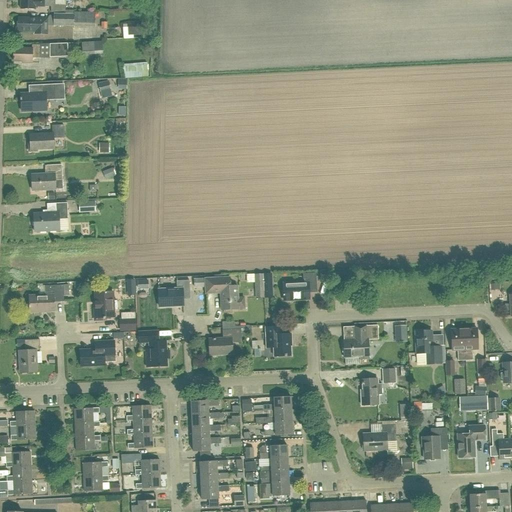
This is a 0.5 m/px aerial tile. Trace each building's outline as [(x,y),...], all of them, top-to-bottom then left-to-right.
[(21,0),(21,10),(35,10),(35,7),(51,8),(51,13),(65,12),(65,4),(55,5),(55,0),(21,0)] [(93,27),(94,12),(73,12),(73,14),(52,14),(52,26),(73,26),(73,27),(93,27)] [(47,34),(47,29),(47,19),(18,18),(18,23),(18,32),(21,32),(34,32),(34,34),(47,34)] [(142,35),(142,24),(127,24),(128,36),(142,35)] [(81,55),(102,54),(101,41),(80,43),(81,55)] [(73,44),(50,44),(50,46),(50,56),(50,57),(68,57),(68,52),(73,52),(73,44)] [(39,55),(39,46),(32,45),(32,48),(14,48),(13,62),(22,62),(22,63),(32,64),(33,58),(39,58),(39,55)] [(150,76),(149,63),(129,64),(129,77),(150,76)] [(120,89),(129,89),(128,79),(119,80),(120,89)] [(101,99),(111,96),(107,81),(97,83),(101,99)] [(33,111),(46,111),(46,100),(64,100),(63,85),(42,86),(42,93),(21,94),(22,111),(33,111)] [(29,152),(37,151),(37,150),(54,149),(54,138),(65,138),(64,126),(52,126),(53,134),(30,135),(30,143),(28,143),(29,152)] [(32,191),(55,190),(55,181),(62,180),(61,165),(47,165),(47,174),(31,175),(32,191)] [(104,179),(114,175),(111,168),(101,172),(104,179)] [(78,213),(94,212),(94,201),(78,202),(78,213)] [(34,232),(59,230),(59,219),(68,219),(67,203),(56,203),(56,213),(33,214),(34,232)] [(319,282),(328,282),(327,270),(318,270),(319,282)] [(263,291),(263,298),(272,298),(271,273),(262,274),(263,291)] [(283,301),(308,299),(308,292),(316,292),(315,273),(302,274),(303,283),(282,284),(283,301)] [(254,292),(263,291),(262,274),(253,274),(254,292)] [(227,286),(226,278),(205,279),(206,293),(220,293),(221,310),(223,310),(223,312),(229,312),(229,309),(238,309),(238,308),(244,308),(243,297),(237,297),(237,286),(227,286)] [(203,279),(194,279),(194,287),(203,287),(203,279)] [(190,299),(189,281),(176,281),(177,289),(158,290),(159,307),(182,306),(182,298),(188,298),(188,299),(190,299)] [(79,290),(91,290),(91,282),(79,282),(79,290)] [(54,302),(63,301),(63,296),(69,295),(68,285),(63,285),(46,286),(47,295),(41,295),(29,296),(30,312),(54,311),(54,302)] [(105,319),(105,318),(113,317),(112,292),(95,293),(96,302),(95,302),(95,308),(94,308),(95,320),(102,320),(102,318),(103,318),(103,319),(105,319)] [(135,331),(134,318),(118,319),(119,331),(135,331)] [(378,340),(377,326),(354,327),(354,337),(355,337),(355,340),(353,341),(353,340),(343,341),(344,358),(359,357),(359,360),(368,359),(367,340),(378,340)] [(395,327),(395,338),(406,338),(406,326),(395,327)] [(279,335),(279,327),(265,328),(266,348),(273,347),(274,357),(284,356),(284,357),(286,357),(286,356),(290,356),(290,343),(291,343),(290,334),(279,335)] [(241,342),(240,329),(226,330),(227,330),(228,338),(208,339),(209,355),(232,354),(231,342),(235,342),(235,343),(241,342)] [(458,361),(465,361),(464,329),(451,330),(452,351),(457,350),(458,361)] [(464,329),(465,361),(473,360),(472,350),(478,349),(477,329),(464,329)] [(158,342),(158,331),(138,331),(139,343),(149,343),(149,349),(145,350),(146,366),(150,366),(150,367),(167,366),(165,341),(158,342)] [(432,347),(431,331),(415,332),(416,354),(427,353),(427,364),(441,364),(440,347),(432,347)] [(40,350),(39,339),(24,340),(24,347),(27,347),(27,350),(19,351),(19,373),(37,372),(36,350),(40,350)] [(80,366),(104,365),(104,362),(115,362),(114,341),(94,342),(95,350),(79,350),(80,366)] [(260,357),(260,349),(257,349),(257,341),(252,341),(252,349),(254,349),(255,357),(260,357)] [(484,374),(484,359),(476,360),(476,374),(478,374),(484,374)] [(445,375),(453,375),(453,361),(444,361),(445,375)] [(511,362),(502,363),(503,383),(511,382),(511,362)] [(382,383),(394,383),(394,369),(381,369),(382,383)] [(378,405),(377,379),(362,380),(362,382),(361,382),(361,385),(362,385),(362,394),(360,394),(361,406),(378,405)] [(453,395),(464,394),(463,379),(453,380),(453,395)] [(476,395),(485,396),(486,387),(477,386),(476,395)] [(446,393),(443,387),(435,392),(438,397),(446,393)] [(274,411),(291,410),(290,397),(273,398),(274,405),(262,405),(263,411),(274,411)] [(459,398),(460,411),(487,410),(487,397),(459,398)] [(488,412),(499,412),(499,398),(487,399),(488,412)] [(208,413),(207,407),(218,406),(218,400),(190,402),(191,415),(208,413)] [(242,401),(243,411),(251,411),(251,401),(242,401)] [(413,402),(414,411),(421,411),(421,402),(413,402)] [(133,421),(151,420),(150,406),(132,407),(133,416),(126,416),(126,421),(133,421)] [(74,423),(93,422),(93,413),(99,413),(98,408),(92,408),(74,409),(74,423)] [(98,408),(99,413),(106,413),(106,424),(110,424),(109,408),(98,408)] [(274,423),(291,422),(291,410),(274,411),(274,417),(263,418),(255,418),(255,424),(274,423)] [(16,426),(35,425),(34,411),(16,412),(16,421),(10,421),(10,426),(16,426)] [(208,413),(191,415),(191,427),(208,426),(208,419),(221,418),(222,417),(222,415),(221,413),(218,413),(218,412),(208,413)] [(227,419),(228,424),(240,424),(239,416),(231,416),(231,419),(227,419)] [(127,435),(134,435),(152,434),(151,420),(133,421),(133,430),(127,430),(127,435)] [(75,437),(94,436),(93,427),(99,427),(99,422),(93,422),(74,423),(75,437)] [(291,422),(274,423),(274,430),(263,430),(264,436),(292,435),(291,422)] [(35,425),(16,426),(17,435),(10,435),(11,441),(17,440),(35,440),(35,425)] [(209,438),(209,432),(219,431),(219,425),(208,426),(191,427),(192,440),(209,438)] [(395,439),(395,425),(381,426),(381,427),(382,434),(362,434),(363,451),(386,450),(386,439),(395,439)] [(458,458),(466,458),(474,457),(474,440),(485,440),(484,426),(469,427),(470,434),(457,435),(458,458)] [(440,459),(439,443),(447,443),(446,428),(431,429),(431,437),(422,438),(422,447),(424,447),(424,460),(440,459)] [(510,459),(509,439),(503,440),(503,434),(497,434),(496,430),(491,430),(492,446),(498,446),(499,460),(510,459)] [(152,434),(134,435),(134,444),(127,444),(128,449),(134,449),(135,449),(152,448),(152,434)] [(94,436),(75,437),(76,451),(94,450),(94,441),(100,441),(100,436),(94,436)] [(209,438),(192,440),(193,452),(210,451),(209,444),(220,444),(220,438),(209,438)] [(270,459),(287,458),(286,445),(269,446),(269,453),(258,454),(259,460),(270,459)] [(12,467),(31,466),(30,452),(12,453),(12,462),(6,462),(6,467),(12,467)] [(121,456),(122,464),(132,463),(131,455),(121,456)] [(259,472),(287,471),(287,458),(270,459),(270,466),(259,466),(259,472)] [(403,466),(412,466),(411,458),(403,459),(403,466)] [(233,460),(234,469),(241,468),(241,459),(233,460)] [(141,475),(160,474),(159,460),(141,461),(141,470),(135,470),(135,475),(141,475)] [(200,475),(217,474),(216,468),(227,467),(227,461),(199,462),(200,475)] [(83,477),(101,476),(101,467),(107,467),(107,462),(101,462),(82,463),(83,477)] [(13,481),(31,480),(31,466),(12,467),(13,476),(6,476),(7,481),(13,481)] [(260,484),(271,484),(288,483),(287,471),(259,472),(260,484)] [(200,487),(217,486),(217,480),(228,480),(228,473),(217,474),(200,475),(200,487)] [(160,474),(141,475),(142,484),(135,484),(136,489),(142,489),(160,488),(160,474)] [(101,476),(83,477),(84,492),(102,491),(102,481),(108,481),(108,477),(108,476),(101,476)] [(31,480),(13,481),(14,490),(7,490),(7,495),(14,495),(32,494),(31,480)] [(288,483),(271,484),(271,491),(261,491),(261,497),(289,496),(288,483)] [(217,486),(200,487),(201,500),(218,499),(218,492),(229,492),(228,486),(217,486)] [(499,507),(509,506),(508,493),(498,494),(499,507)] [(469,508),(486,507),(485,494),(469,495),(469,508)] [(244,506),(244,495),(234,496),(234,506),(244,506)] [(131,506),(131,510),(156,509),(155,500),(144,501),(138,501),(138,506),(131,506)] [(351,502),(351,511),(365,511),(365,501),(351,502)] [(337,511),(337,502),(323,503),(323,511),(337,511)] [(351,511),(351,502),(337,502),(337,511),(351,511)] [(323,511),(323,503),(309,503),(309,511),(323,511)] [(398,511),(412,511),(412,503),(398,504),(398,511)]
